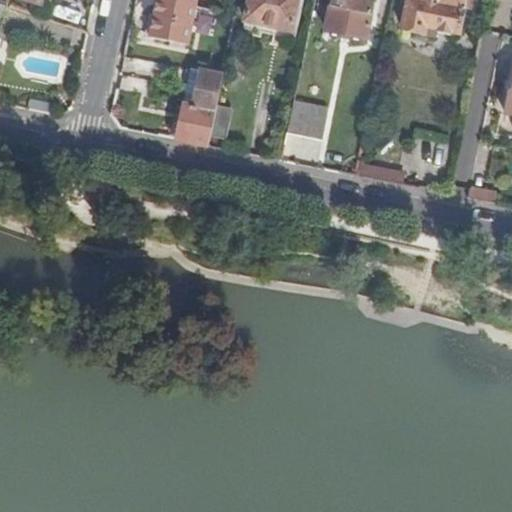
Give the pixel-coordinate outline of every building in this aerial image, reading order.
[(44,0),(11,0),(41,10),(44,0)] [(199,0),(163,0),(160,19),(154,18),(150,40),(189,49),(199,0)] [(163,0),(158,0),(154,18),(160,19),(163,0)] [(293,36),(299,0),(250,0),(244,25),(293,36)] [(375,1),(369,0),(335,0),(328,36),(367,44),(375,1)] [(409,0),(410,0),(409,5),(403,36),(426,40),(427,34),(434,35),(460,40),(465,15),(467,0),(409,0)] [(475,0),(467,0),(465,15),(472,16),(475,0)] [(74,52),(85,55),(89,38),(63,29),(60,37),(65,39),(63,44),(74,48),(74,52)] [(433,42),(434,35),(427,34),(426,40),(433,42)] [(192,104),(199,68),(190,67),(182,102),(192,104)] [(217,105),(223,72),(199,68),(192,104),(182,102),(176,139),(208,145),(211,141),(217,105)] [(137,81),(121,78),(119,92),(135,95),(137,81)] [(233,108),(217,105),(211,141),(228,144),(233,108)] [(294,105),(288,137),(323,145),(329,112),(294,105)]
